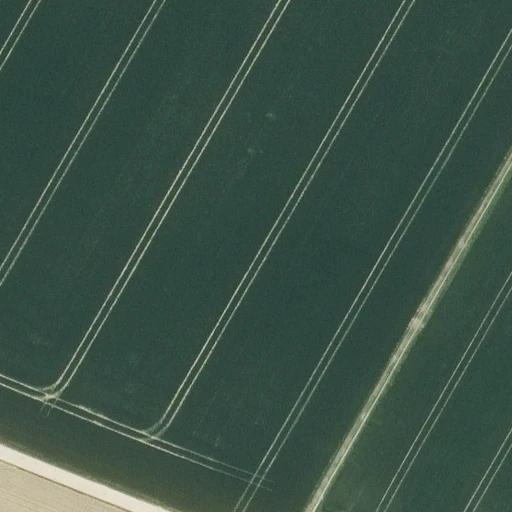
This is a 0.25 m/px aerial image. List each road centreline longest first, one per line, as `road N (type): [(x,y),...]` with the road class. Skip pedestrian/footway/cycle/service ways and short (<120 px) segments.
road 1 (track): [(328,511),(511,176)]
road 2 (track): [(152,511),(0,451)]
